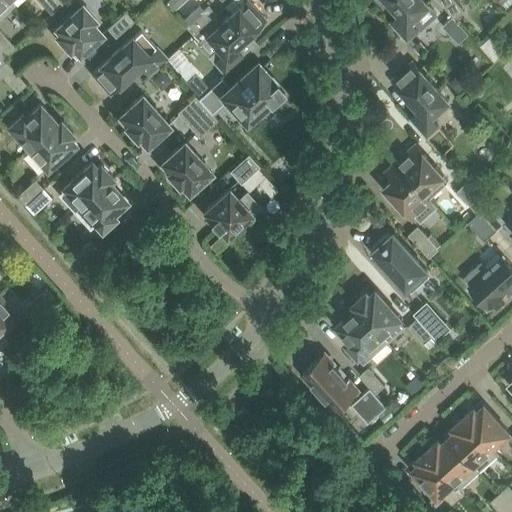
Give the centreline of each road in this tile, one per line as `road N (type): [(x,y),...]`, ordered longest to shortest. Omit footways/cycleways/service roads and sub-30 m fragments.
road 1 (residential): [(266,321),(319,227),(336,155),(338,79),(322,0)]
road 2 (residential): [(266,321),(197,258),(170,208),(49,76)]
road 3 (residential): [(38,472),(173,406),(266,321)]
road 4 (residential): [(382,449),(511,331)]
